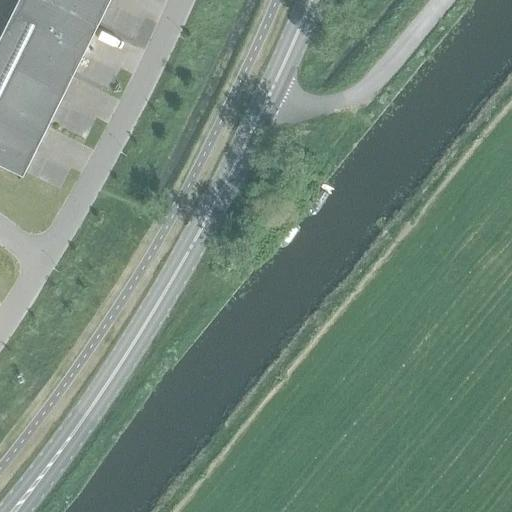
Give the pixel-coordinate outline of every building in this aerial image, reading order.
[(61,7),(46,0),(19,0),(12,14),(49,32),(61,7)] [(97,25),(109,0),(64,0),(61,7),(97,25)] [(61,7),(49,32),(36,57),(72,75),(97,25),(61,7)] [(0,39),(36,57),(49,32),(12,14),(0,39)] [(36,57),(0,39),(0,70),(24,82),(36,57)] [(36,57),(24,82),(12,107),(47,125),(72,75),(36,57)] [(24,82),(0,70),(0,101),(12,107),(24,82)] [(0,130),(12,107),(0,101),(0,130)] [(12,107),(0,130),(0,165),(22,176),(47,125),(12,107)]
